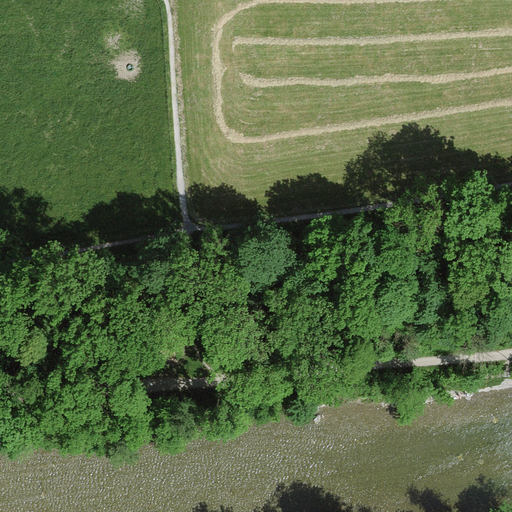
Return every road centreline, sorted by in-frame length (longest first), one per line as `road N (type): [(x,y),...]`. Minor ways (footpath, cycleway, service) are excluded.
road 1 (track): [(0,395),(170,376),(278,378),(347,360),(511,351)]
road 2 (track): [(184,231),(176,43),(165,0)]
